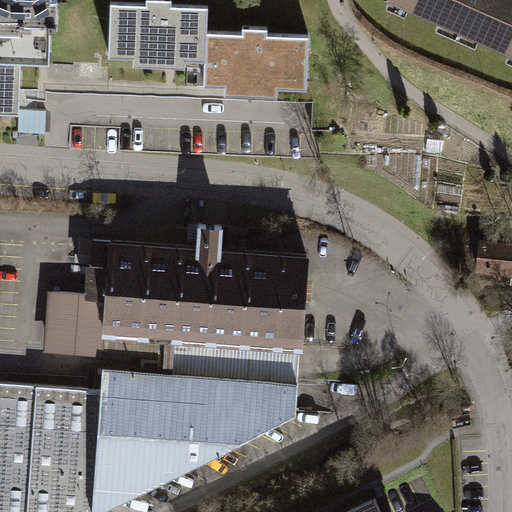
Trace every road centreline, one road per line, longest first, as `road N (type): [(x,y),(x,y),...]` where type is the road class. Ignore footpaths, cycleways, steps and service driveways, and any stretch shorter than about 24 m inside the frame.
road 1 (residential): [(0,169),(254,189),(327,203),(377,227),(422,263),(470,323),(497,405),(503,511)]
road 2 (unknown): [(56,172),(59,115),(69,107),(304,116)]
